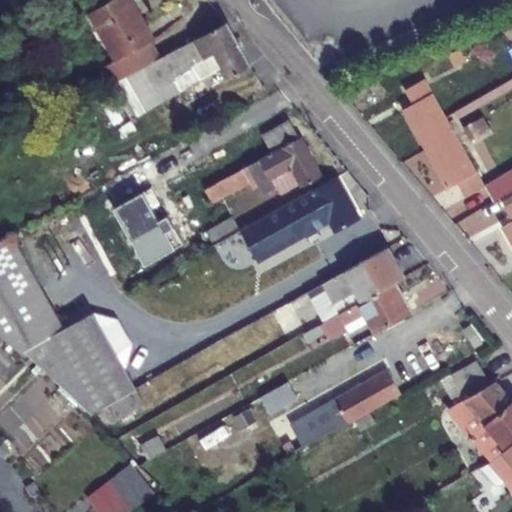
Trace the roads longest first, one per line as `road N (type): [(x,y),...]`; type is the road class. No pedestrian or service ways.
road 1 (tertiary): [(511,331),(295,87)]
road 2 (unknown): [(295,87),(450,0)]
